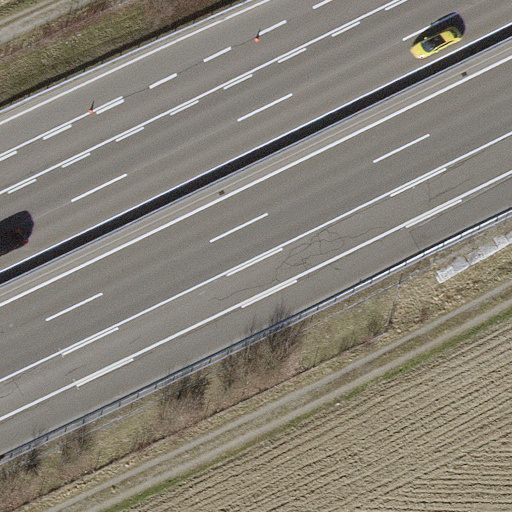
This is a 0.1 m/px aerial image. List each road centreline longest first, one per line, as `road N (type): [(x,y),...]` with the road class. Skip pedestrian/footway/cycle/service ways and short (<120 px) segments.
road 1 (motorway): [(86,305),(511,93)]
road 2 (motorway): [(482,0),(214,135)]
road 3 (motorway): [(214,135),(0,236)]
road 4 (motorway): [(214,135),(0,186)]
